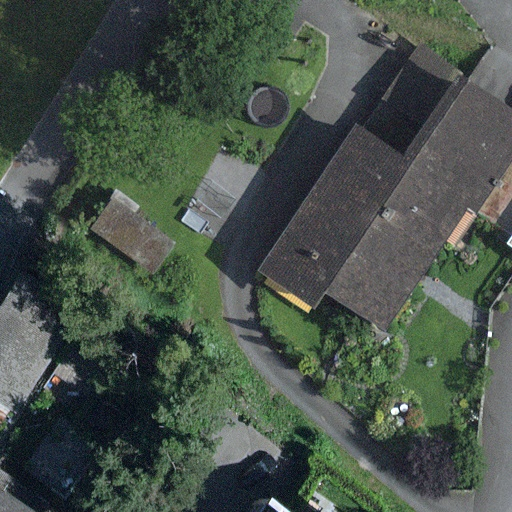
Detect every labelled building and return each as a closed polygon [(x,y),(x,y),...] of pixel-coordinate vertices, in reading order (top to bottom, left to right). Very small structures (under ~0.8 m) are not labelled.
[(511,107),(414,42),(260,271),(319,311),(330,295),(385,331),(446,242),(457,249),(481,214),(511,234),(511,236),(505,247),(511,251),(511,107)] [(150,212),(116,192),(90,236),(124,256),(150,212)] [(87,302),(24,260),(0,297),(0,419),(13,399),(20,404),(87,302)] [(81,332),(53,374),(89,398),(117,356),(81,332)] [(0,511),(42,511),(47,504),(0,472),(0,511)] [(295,511),(273,497),(263,511),(295,511)]
